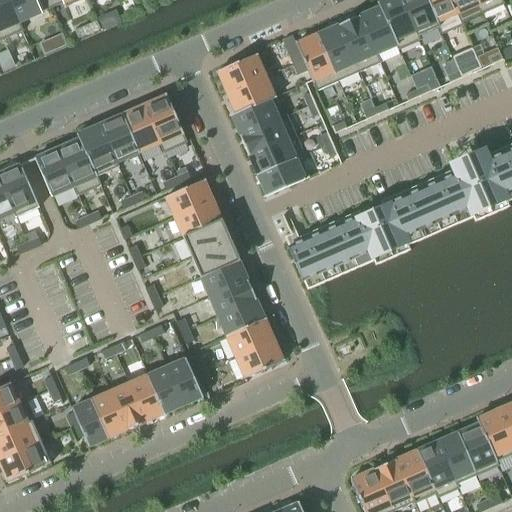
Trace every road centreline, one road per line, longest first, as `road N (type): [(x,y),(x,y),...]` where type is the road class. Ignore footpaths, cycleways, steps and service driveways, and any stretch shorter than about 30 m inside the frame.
road 1 (residential): [(318,374),(8,511)]
road 2 (residential): [(511,104),(249,218)]
road 3 (residential): [(0,132),(176,55)]
road 4 (residential): [(176,55),(249,218)]
road 5 (residential): [(354,449),(511,378)]
road 6 (residential): [(249,218),(318,374)]
road 7 (residential): [(176,55),(303,0)]
road 8 (residential): [(208,511),(321,463)]
